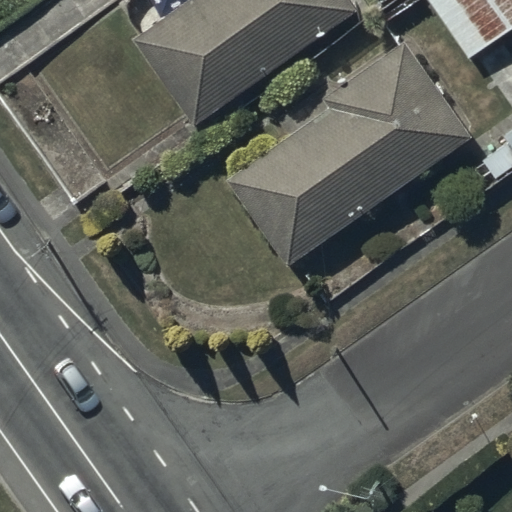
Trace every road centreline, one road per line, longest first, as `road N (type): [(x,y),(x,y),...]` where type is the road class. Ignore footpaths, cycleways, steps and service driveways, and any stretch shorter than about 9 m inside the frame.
road 1 (residential): [(226,511),(511,307)]
road 2 (secondary): [(128,511),(0,332)]
